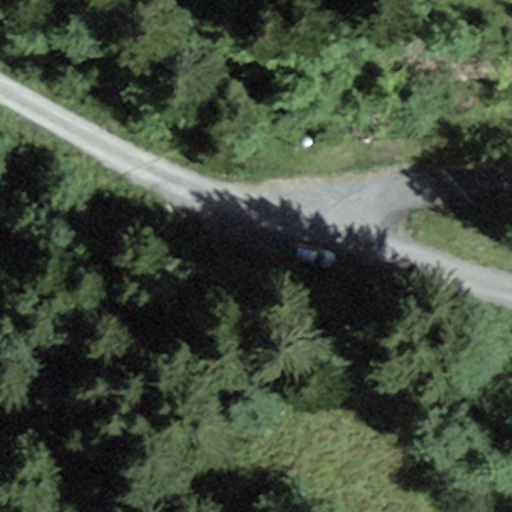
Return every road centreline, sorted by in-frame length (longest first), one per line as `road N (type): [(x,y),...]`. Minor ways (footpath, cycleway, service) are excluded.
road 1 (residential): [(244,209),(511,289)]
road 2 (track): [(244,209),(0,87)]
road 3 (track): [(244,209),(511,181)]
